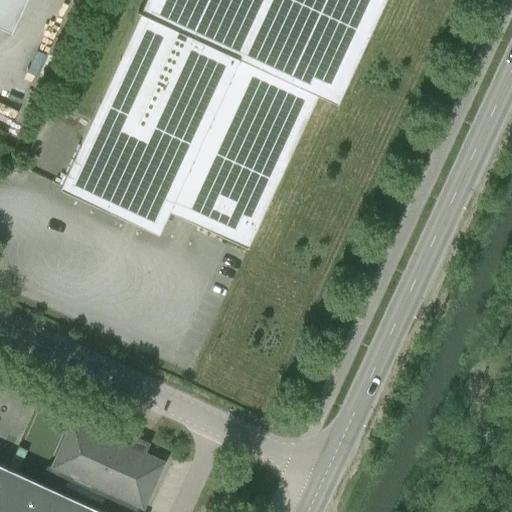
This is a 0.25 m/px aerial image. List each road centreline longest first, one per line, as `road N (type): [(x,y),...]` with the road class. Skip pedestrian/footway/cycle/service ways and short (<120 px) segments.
road 1 (primary): [(321,475),(511,62)]
road 2 (unclassified): [(321,475),(0,325)]
road 3 (unknown): [(0,221),(180,278)]
